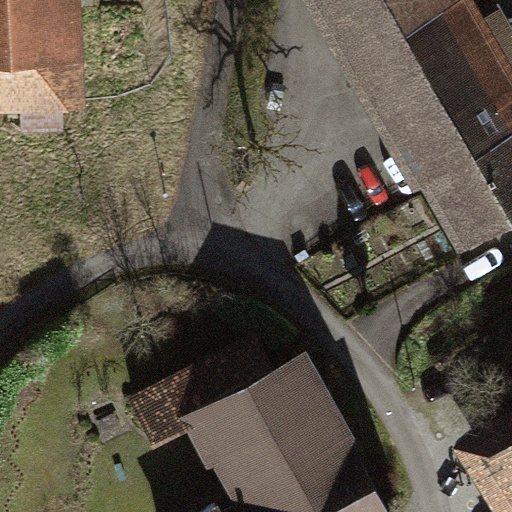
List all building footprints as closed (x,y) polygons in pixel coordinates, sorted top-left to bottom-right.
[(77,0),(0,0),(0,100),(63,99),(61,59),(80,58),(77,0)] [(332,0),(366,60),(454,11),(511,112),(511,70),(472,0),(332,0)] [(511,112),(454,11),(366,60),(467,235),(511,209),(511,112)] [(256,336),(136,400),(154,436),(198,413),(276,371),(256,336)] [(388,511),(305,356),(276,371),(198,413),(246,503),(229,511),(220,511),(215,502),(196,511),(388,511)]
